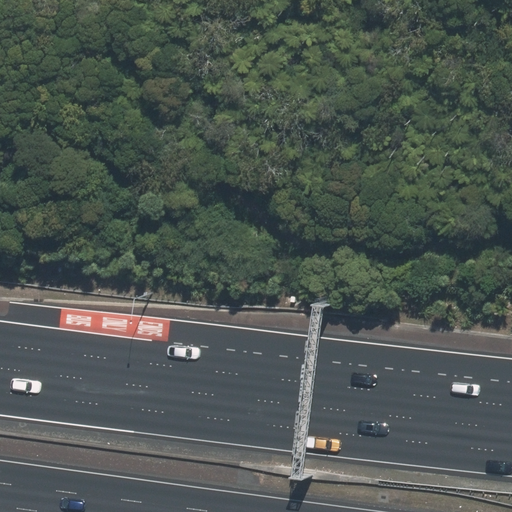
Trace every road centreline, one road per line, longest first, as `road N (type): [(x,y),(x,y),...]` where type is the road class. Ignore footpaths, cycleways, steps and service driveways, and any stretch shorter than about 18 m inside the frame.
road 1 (motorway): [(0,357),(511,420)]
road 2 (motorway): [(210,511),(0,483)]
